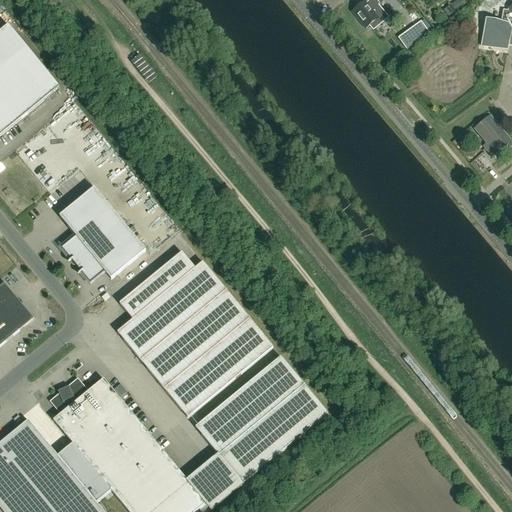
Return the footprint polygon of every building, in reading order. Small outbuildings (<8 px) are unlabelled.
[(460,0),(458,0),(451,5),(456,12),(465,6),(460,0)] [(374,30),(389,18),(378,5),(372,11),(365,2),(352,12),(366,29),(370,26),(374,30)] [(509,46),(511,47),(511,6),(508,9),(509,11),(503,10),(501,23),(487,21),(482,47),(508,52),(509,46)] [(422,22),(407,32),(412,38),(403,44),(407,49),(430,33),(422,22)] [(0,33),(0,94),(39,63),(9,26),(0,33)] [(149,83),(150,82),(156,77),(140,57),(132,62),(149,83)] [(39,63),(0,94),(0,137),(60,88),(39,63)] [(487,144),(484,147),(493,158),(511,142),(490,116),(475,130),(487,144)] [(111,280),(146,252),(94,189),(60,218),(76,238),(62,249),(71,261),(70,261),(70,262),(71,261),(81,273),(80,273),(80,274),(81,273),(90,284),(105,272),(111,280)] [(195,270),(182,253),(120,305),(133,321),(117,334),(188,419),(273,348),(203,263),(195,270)] [(5,284),(0,288),(0,347),(34,319),(5,284)] [(195,428),(242,485),(328,415),(281,358),(195,428)] [(196,511),(206,504),(187,481),(104,380),(89,392),(78,379),(69,387),(58,392),(59,395),(50,403),(61,416),(54,421),(73,445),(58,457),(28,421),(0,444),(0,508),(3,511),(102,511),(96,504),(111,492),(128,511),(196,511)]
